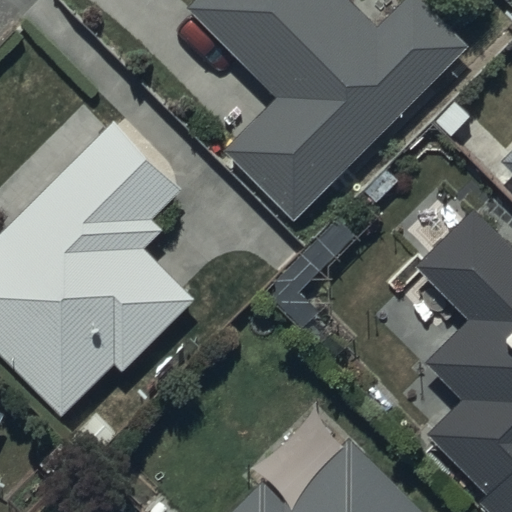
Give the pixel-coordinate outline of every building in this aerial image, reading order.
[(394,0),(378,16),(361,0),(192,0),(278,85),(225,138),(294,208),(467,35),(432,0),(394,0)] [(0,222),(0,342),(61,405),(115,352),(122,360),(195,288),(143,236),(161,218),(150,207),(181,177),(115,110),(0,222)] [(511,140),(503,150),(511,159),(511,140)] [(511,511),(511,236),(473,198),(417,254),(470,307),(426,351),(462,388),(427,424),(489,486),(482,492),(501,511),(511,511)] [(261,469),(218,511),(432,511),(348,428),(284,492),(261,469)]
